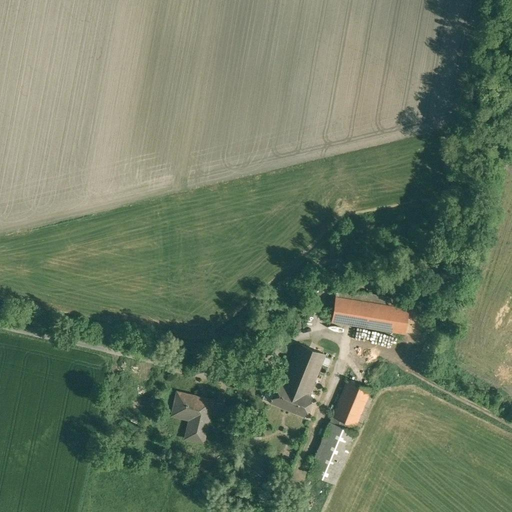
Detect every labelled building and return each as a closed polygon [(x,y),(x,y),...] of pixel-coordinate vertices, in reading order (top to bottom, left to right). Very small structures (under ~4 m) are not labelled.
[(409,300),(336,289),(331,321),(404,333),(409,300)] [(325,355),(297,343),(281,384),(309,395),(325,355)] [(374,392),(347,380),(332,416),(355,426),(359,428),(374,392)] [(281,384),(277,383),(270,401),(304,416),(312,397),(309,395),(281,384)] [(212,401),(177,393),(172,414),(173,414),(174,411),(194,416),(190,431),(187,431),(186,437),(201,441),(206,422),(212,401)] [(224,404),(214,402),(211,414),(221,417),(224,404)] [(355,426),(332,416),(308,473),(334,484),(355,432),(352,431),(355,426)]
